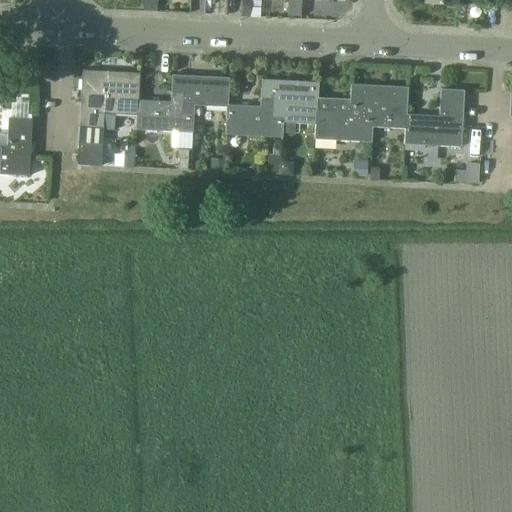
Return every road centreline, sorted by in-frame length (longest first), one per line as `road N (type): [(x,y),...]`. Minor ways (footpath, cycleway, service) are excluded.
road 1 (residential): [(374,40),(64,22)]
road 2 (track): [(408,511),(399,252)]
road 3 (residential): [(511,49),(374,40)]
